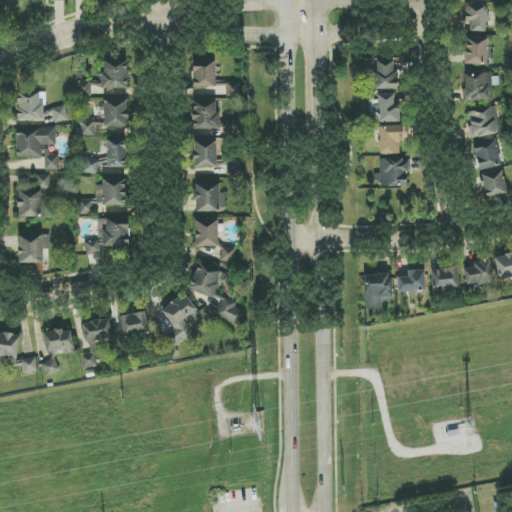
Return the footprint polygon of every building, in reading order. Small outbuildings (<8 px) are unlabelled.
[(486,32),(487,5),(467,4),(466,32),(486,32)] [(488,38),(465,37),(465,64),(487,65),(488,38)] [(193,87),(215,88),(216,60),(193,59),(193,87)] [(375,90),(396,89),(395,59),(375,60),(375,90)] [(128,89),(128,60),(103,60),(103,81),(77,81),(77,96),(92,96),(92,89),(128,89)] [(490,72),(463,73),(465,101),(491,100),(490,72)] [(227,97),(241,96),(240,82),(226,82),(227,97)] [(18,121),(45,120),(44,93),(17,94),(18,121)] [(378,122),(400,122),(400,95),(378,95),(378,122)] [(128,100),(105,100),(104,128),(128,128),(128,100)] [(219,129),(219,101),(192,102),(193,130),(219,129)] [(52,108),(55,123),(68,121),(65,106),(52,108)] [(501,133),(495,106),(467,112),(473,139),(501,133)] [(95,136),(95,123),(80,123),(81,136),(95,136)] [(381,155),(402,154),(401,126),(380,126),(381,155)] [(57,127),(17,128),(17,158),(45,158),(45,171),(59,170),(59,155),(49,155),(48,146),(57,146),(57,127)] [(193,167),(217,168),(218,139),(194,139),(193,167)] [(479,171),(501,166),(496,139),(473,144),(479,171)] [(108,160),(85,160),(85,174),(99,174),(99,167),(127,167),(127,140),(107,140),(108,160)] [(408,185),(408,159),(380,159),(380,174),(374,174),(375,186),(408,185)] [(241,160),(227,160),(227,175),(241,176),(241,160)] [(508,193),(502,170),(480,175),(486,199),(508,193)] [(51,188),(50,175),(38,175),(39,188),(51,188)] [(127,205),(127,181),(96,181),(96,200),(81,200),(81,214),(92,214),(92,206),(127,205)] [(219,184),(194,184),(195,213),(220,212),(219,184)] [(41,217),(42,191),(19,190),(18,217),(41,217)] [(218,219),(196,220),(196,247),(219,247),(218,219)] [(129,220),(98,220),(98,241),(86,241),(86,255),(101,255),(101,247),(129,247),(129,220)] [(19,263),(43,263),(43,249),(50,249),(50,235),(19,235),(19,263)] [(221,262),(234,263),(236,248),(222,247),(221,262)] [(511,254),(494,258),(499,280),(511,277),(511,254)] [(468,286),(477,283),(478,287),(497,282),(490,259),(473,264),(474,267),(463,270),(468,286)] [(216,298),(225,268),(198,261),(190,290),(216,298)] [(432,291),(459,291),(458,268),(431,269),(432,291)] [(397,277),(398,293),(418,293),(418,288),(426,288),(425,270),(408,270),(408,277),(397,277)] [(391,274),(364,275),(365,310),(381,309),(381,302),(392,301),(391,274)] [(200,314),(185,294),(162,312),(175,329),(162,338),(170,349),(194,332),(187,323),(200,314)] [(216,315),(239,326),(247,310),(224,299),(216,315)] [(150,332),(146,312),(120,316),(124,336),(150,332)] [(93,341),(114,338),(110,318),(80,324),(87,368),(97,366),(93,341)] [(43,334),(47,353),(51,352),(52,361),(43,362),(45,373),(59,370),(56,354),(76,351),(72,329),(43,334)] [(0,356),(18,358),(20,335),(0,333),(0,356)] [(23,373),(37,372),(37,358),(22,359),(23,373)]
